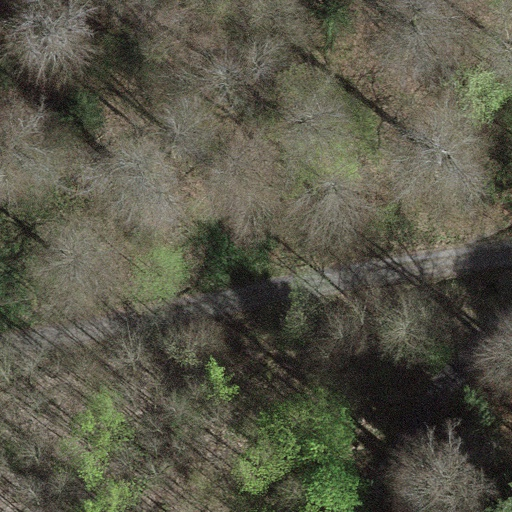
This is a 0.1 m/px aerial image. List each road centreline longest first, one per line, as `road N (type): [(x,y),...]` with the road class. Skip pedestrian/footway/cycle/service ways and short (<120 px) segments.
road 1 (track): [(0,343),(511,251)]
road 2 (track): [(511,314),(392,441),(365,511)]
